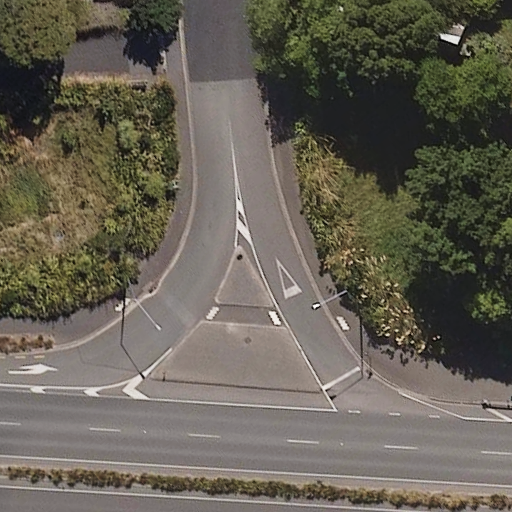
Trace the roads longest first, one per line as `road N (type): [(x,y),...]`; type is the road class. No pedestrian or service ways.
road 1 (trunk): [(0,420),(406,447)]
road 2 (trunk): [(0,386),(89,368),(168,308),(194,262),(232,121)]
road 3 (trunk): [(232,121),(259,219),(300,317),(335,376),(406,447)]
road 4 (residential): [(224,0),(220,49),(232,121)]
